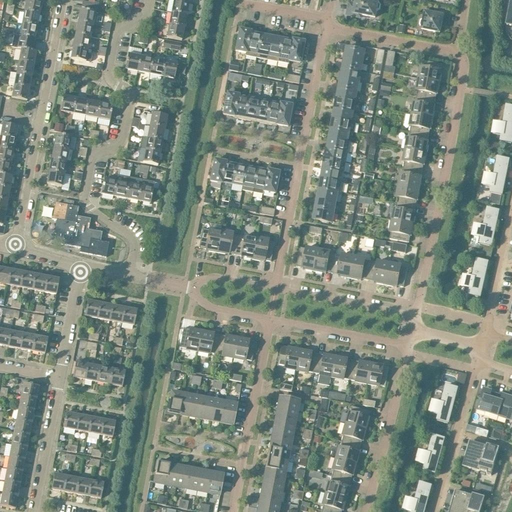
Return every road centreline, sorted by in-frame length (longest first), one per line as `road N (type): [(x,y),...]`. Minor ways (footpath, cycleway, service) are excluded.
road 1 (residential): [(127,276),(130,239),(82,196),(89,159),(121,140),(130,101),(107,71),(115,31),(145,19),(148,0)]
road 2 (residential): [(274,289),(326,24)]
road 3 (residential): [(414,315),(460,88),(459,54)]
road 4 (residential): [(13,247),(62,0)]
road 5 (residential): [(269,319),(232,511)]
road 6 (residential): [(362,511),(407,345)]
road 7 (residential): [(432,511),(477,359)]
road 8 (residential): [(414,315),(274,289)]
road 9 (residential): [(269,319),(407,345)]
road 10 (residential): [(459,54),(326,24)]
road 11 (residential): [(33,511),(58,377)]
road 12 (residential): [(484,332),(511,199)]
